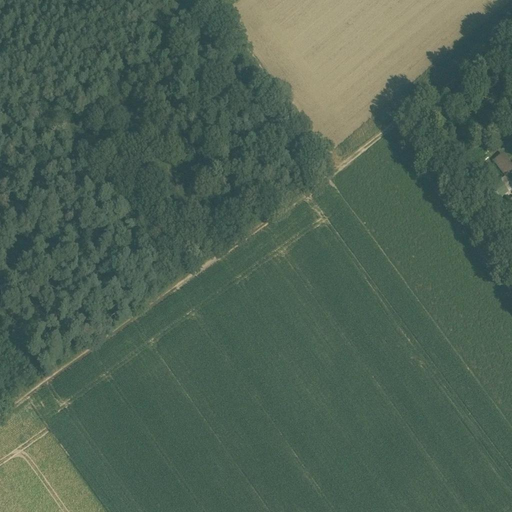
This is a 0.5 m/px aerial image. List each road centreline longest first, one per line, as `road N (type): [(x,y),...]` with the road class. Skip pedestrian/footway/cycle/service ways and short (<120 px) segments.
road 1 (track): [(0,420),(511,43)]
road 2 (track): [(333,180),(202,0)]
